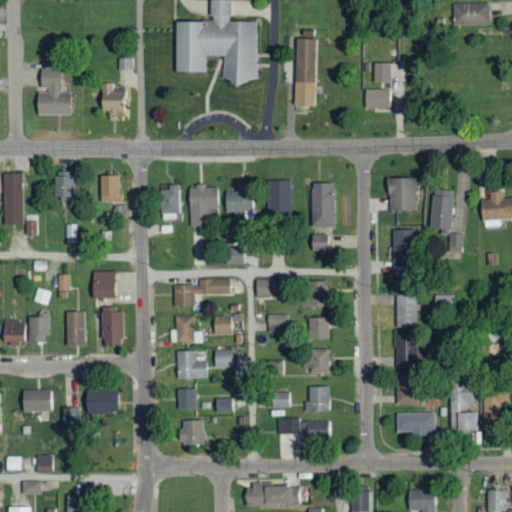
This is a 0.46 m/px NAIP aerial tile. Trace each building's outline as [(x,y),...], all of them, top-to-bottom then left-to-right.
[(259,78),(260,17),(237,17),(237,0),(213,0),(213,19),(180,18),(179,70),(208,70),(208,55),(229,55),(223,77),(247,84),(259,78)] [(488,2),(451,3),(452,25),(489,24),(488,2)] [(293,105),(313,106),(316,38),(295,37),(293,105)] [(133,57),(118,57),(118,69),(132,69),(133,57)] [(373,83),(390,82),(390,62),(373,63),(373,83)] [(70,92),(59,92),(60,69),(39,69),(38,90),(35,90),(34,114),(70,115),(70,92)] [(107,110),(107,117),(125,116),(125,90),(112,91),(112,83),(99,83),(100,110),(107,110)] [(484,86),(469,87),(470,105),(484,105),(484,86)] [(390,89),(365,89),(364,108),(390,108),(390,89)] [(74,175),(61,175),(62,171),(55,171),(54,200),(73,201),(74,175)] [(21,173),(2,173),(4,225),(23,224),(21,173)] [(119,175),(99,175),(99,202),(120,202),(119,175)] [(415,178),(387,178),(388,210),(416,210),(415,178)] [(268,214),(290,214),(289,180),(267,180),(268,214)] [(309,227),(332,227),(333,183),(310,183),(309,227)] [(160,219),(179,219),(180,184),(168,184),(168,190),(160,190),(160,219)] [(188,186),(189,224),(218,223),(217,185),(188,186)] [(243,219),(252,219),(251,189),(223,190),(224,212),(243,212),(243,219)] [(429,228),(451,229),(452,190),(431,189),(429,228)] [(500,219),(511,218),(511,196),(503,197),(502,191),(489,191),(489,199),(480,199),(482,227),(500,226),(500,219)] [(126,205),(113,205),(113,217),(126,218),(126,205)] [(24,235),(37,235),(36,214),(24,215),(24,235)] [(65,242),(76,243),(76,224),(65,224),(65,242)] [(391,229),(393,275),(414,274),(413,229),(391,229)] [(449,250),(463,251),(463,234),(449,233),(449,250)] [(310,251),(328,251),(328,234),(310,234),(310,251)] [(496,252),(486,253),(487,266),(497,265),(496,252)] [(114,272),(91,271),(91,298),(114,298),(114,272)] [(57,291),(69,290),(69,274),(56,274),(57,291)] [(194,294),(230,293),(230,278),(198,279),(198,284),(173,285),(173,306),(194,305),(194,294)] [(272,279),(256,279),(256,296),(273,295),(272,279)] [(325,280),(304,281),(305,307),(326,306),(325,280)] [(416,327),(416,295),(395,294),(395,327),(416,327)] [(84,312),(66,312),(66,346),(84,346),(84,312)] [(122,312),(100,312),(100,343),(121,343),(122,312)] [(286,314),(266,314),(266,330),(287,330),(286,314)] [(48,341),(47,315),(27,316),(28,342),(48,341)] [(176,343),(201,343),(201,332),(194,332),(194,315),(175,315),(176,343)] [(231,315),(213,316),(213,333),(231,333),(231,315)] [(327,339),(327,317),(307,317),(307,339),(327,339)] [(17,344),(17,340),(24,341),(25,321),(2,320),(1,343),(17,344)] [(416,365),(415,333),(394,333),(395,365),(416,365)] [(330,372),(329,356),(328,356),(328,348),(302,349),(303,368),(309,367),(309,373),(330,372)] [(176,379),(206,378),(206,356),(196,356),(196,350),(175,351),(176,379)] [(233,350),(214,350),(214,368),(233,368),(233,350)] [(284,375),(284,360),(267,361),(268,375),(284,375)] [(396,376),(395,403),(415,403),(416,377),(396,376)] [(471,404),(471,382),(447,383),(449,430),(473,429),(472,404),(471,404)] [(329,386),(306,387),(306,411),(329,411),(329,386)] [(176,409),(196,409),(196,388),(176,389),(176,409)] [(51,389),(20,390),(21,412),(51,411),(51,389)] [(84,413),(116,414),(117,390),(84,389),(84,413)] [(507,404),(507,389),(482,389),(482,422),(500,421),(499,404),(507,404)] [(290,408),(290,392),(271,392),(270,407),(290,408)] [(215,412),(233,412),(232,398),(214,398),(215,412)] [(79,407),(61,407),(61,426),(79,425),(79,407)] [(433,412),(395,413),(396,433),(425,432),(425,431),(434,431),(433,412)] [(202,420),(179,420),(179,444),(202,444),(202,420)] [(279,420),(279,436),(327,435),(327,420),(279,420)] [(52,472),(53,455),(35,455),(34,472),(52,472)] [(20,457),(5,456),(5,469),(19,470),(20,457)] [(40,480),(20,481),(21,494),(40,494),(40,480)] [(299,505),(298,485),(267,486),(267,482),(251,482),(251,489),(244,489),(244,506),(299,505)] [(407,490),(408,511),(420,510),(419,511),(435,511),(435,490),(407,490)] [(499,511),(500,511),(506,511),(506,490),(486,490),(486,511),(499,511)] [(369,492),(350,492),(350,511),(365,511),(370,511),(369,492)] [(82,511),(83,496),(66,495),(65,511),(82,511)]
